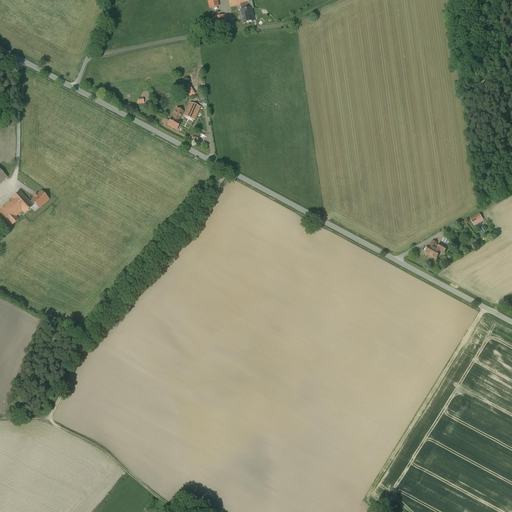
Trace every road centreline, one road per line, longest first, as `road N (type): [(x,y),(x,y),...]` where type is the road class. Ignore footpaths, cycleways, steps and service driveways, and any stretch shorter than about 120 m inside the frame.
road 1 (tertiary): [(74,88),(511,322)]
road 2 (track): [(226,170),(107,313),(46,418)]
road 3 (track): [(486,309),(366,498),(379,511)]
road 4 (track): [(46,418),(92,441),(176,511)]
